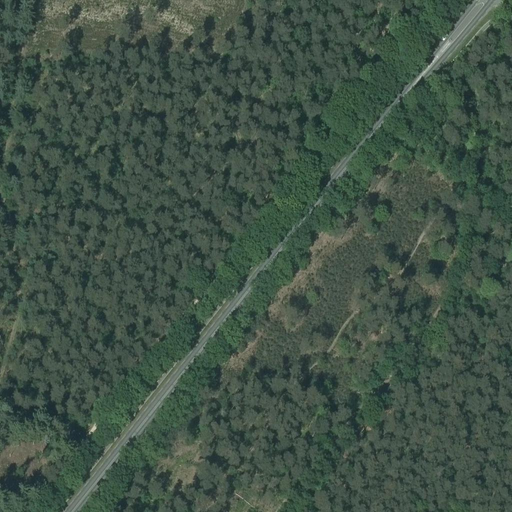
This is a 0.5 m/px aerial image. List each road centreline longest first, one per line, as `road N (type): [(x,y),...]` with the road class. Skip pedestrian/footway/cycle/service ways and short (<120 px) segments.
road 1 (secondary): [(76,511),(399,101)]
road 2 (track): [(511,186),(445,189),(169,511)]
road 3 (unknown): [(511,239),(278,511)]
road 4 (secondary): [(399,101),(491,0)]
road 5 (secondary): [(475,0),(399,101)]
